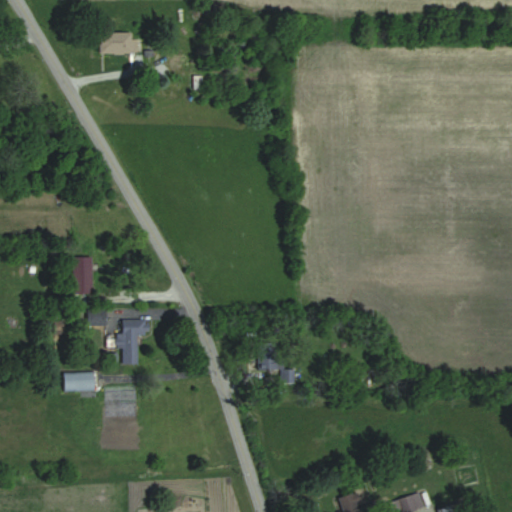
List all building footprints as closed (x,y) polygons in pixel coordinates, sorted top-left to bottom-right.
[(133,32),(98,32),(98,53),(133,53),(133,32)] [(91,293),(91,257),(71,257),(71,293),(91,293)] [(104,325),(104,308),(86,308),(86,325),(104,325)] [(135,334),(146,334),(146,319),(121,319),(121,333),(119,333),(119,364),(135,364),(135,334)] [(255,342),(256,370),(278,369),(279,382),(292,382),(292,369),(282,369),(282,356),(274,356),(273,342),(255,342)] [(93,373),(61,373),(61,391),(93,391),(93,373)] [(338,511),(372,511),(366,490),(335,499),(338,511)] [(392,511),(408,511),(422,510),(419,494),(390,500),(392,511)]
